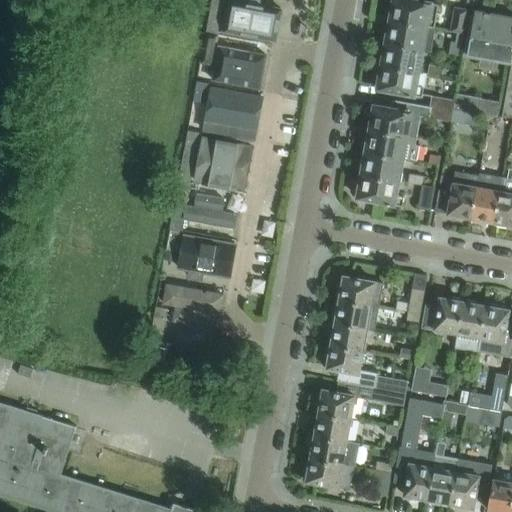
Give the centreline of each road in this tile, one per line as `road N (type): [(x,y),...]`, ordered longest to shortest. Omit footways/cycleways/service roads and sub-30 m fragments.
road 1 (residential): [(255,508),(304,227)]
road 2 (residential): [(304,227),(345,0)]
road 3 (residential): [(511,265),(304,227)]
